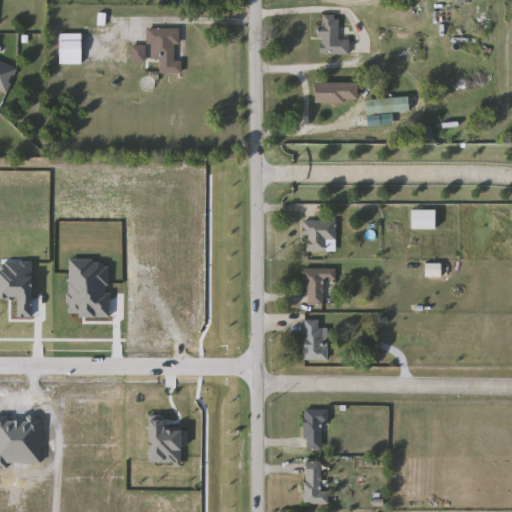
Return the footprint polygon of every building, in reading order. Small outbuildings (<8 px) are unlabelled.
[(351,40),(350,54),(321,54),(322,14),(340,15),(339,40),(351,40)] [(181,29),(180,46),(175,45),(175,61),(182,61),(182,72),(161,72),(161,59),(148,59),(149,28),(181,29)] [(131,46),(147,46),(147,61),(131,61),(131,46)] [(0,90),(0,60),(17,67),(7,93),(0,90)] [(316,103),(317,83),(359,83),(359,103),(316,103)] [(368,114),(367,100),(410,96),(411,111),(368,114)] [(437,229),(412,229),(412,210),(437,210),(437,229)] [(337,220),(337,251),(305,251),(305,220),(337,220)] [(324,281),(324,306),(307,306),(307,268),(335,268),(335,281),(324,281)] [(329,360),(305,360),(305,320),(321,320),(321,327),(329,327),(329,360)] [(326,410),(326,450),(305,450),(305,410),(326,410)] [(305,463),(322,463),(322,491),(329,491),(329,505),(305,505),(305,463)]
